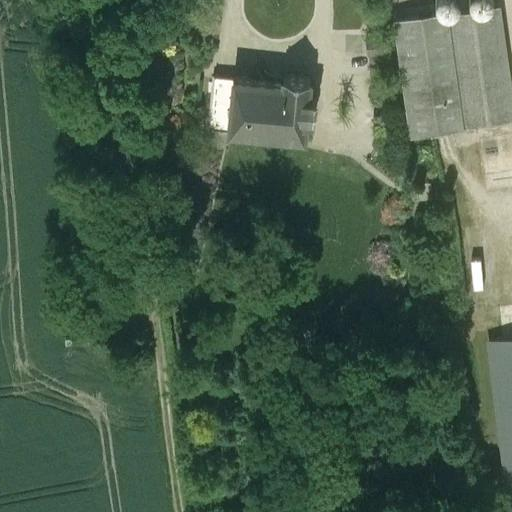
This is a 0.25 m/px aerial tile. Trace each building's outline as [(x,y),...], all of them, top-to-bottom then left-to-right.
[(460,0),(435,0),(436,1),(439,5),(443,8),(448,9),(453,7),(457,5),(460,0)] [(448,12),(447,12),(463,126),(464,125),(509,119),(493,6),(448,12)] [(448,11),(395,18),(411,133),(463,126),(447,12),(448,12),(448,11)] [(283,82),(234,77),(228,130),(305,137),(306,122),(314,122),(316,98),(309,97),(311,77),(284,74),(283,82)] [(234,77),(214,75),(209,128),(228,130),(234,77)] [(511,335),(490,339),(511,508),(511,335)]
